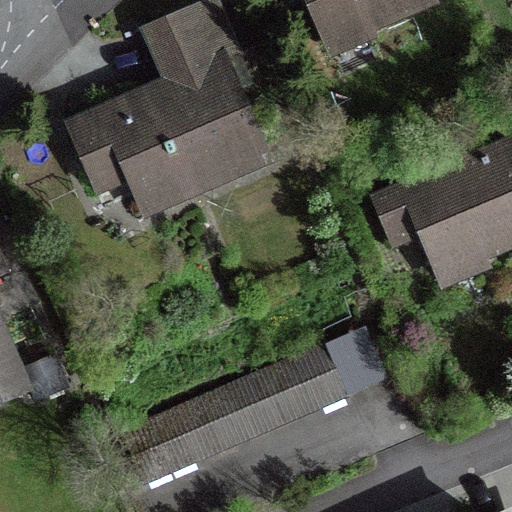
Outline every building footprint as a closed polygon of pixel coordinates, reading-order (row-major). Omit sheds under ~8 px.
[(212,0),(210,0),(151,25),(176,83),(70,129),(87,168),(116,155),(141,213),(189,192),(185,182),(260,149),(223,66),(238,59),(212,0)] [(431,3),(429,0),(301,0),(326,57),(370,38),(367,31),(431,3)] [(480,257),(511,242),(511,151),(510,146),(372,204),(389,244),(416,233),(429,265),(475,246),(480,257)] [(0,402),(25,391),(0,335),(0,278),(7,276),(0,260),(0,402)] [(342,398),(321,348),(120,434),(141,485),(342,398)] [(49,360),(22,372),(33,399),(60,387),(49,360)]
